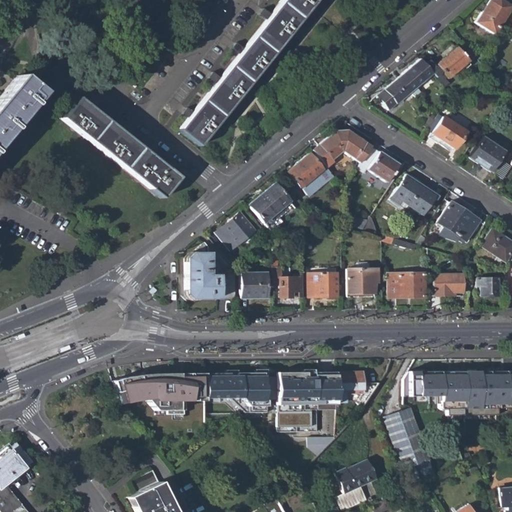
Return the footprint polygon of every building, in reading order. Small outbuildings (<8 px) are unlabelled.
[(279,0),(177,130),(197,146),(313,0),(279,0)] [(473,23),(492,35),(509,7),(497,0),(493,0),(486,2),(473,23)] [(427,60),(422,64),(423,66),(430,74),(442,87),(447,83),(444,81),(459,69),(465,64),(466,63),(454,49),(433,67),(427,60)] [(395,78),(408,93),(430,74),(423,66),(416,72),(410,66),(395,78)] [(0,140),(39,92),(17,75),(0,96),(0,140)] [(374,97),(386,110),(408,93),(395,78),(374,97)] [(60,117),(161,198),(177,178),(88,107),(76,97),(60,117)] [(427,138),(450,153),(463,132),(440,117),(427,138)] [(343,151),(360,163),(370,147),(345,131),(332,132),(317,144),(330,159),(341,151),(343,151)] [(467,158),(488,172),(502,151),(481,137),(467,158)] [(365,169),(373,174),(384,181),(386,182),(397,165),(370,147),(360,163),(356,169),(363,173),(365,169)] [(306,154),(285,172),(302,191),(305,194),(313,187),(315,188),(332,175),(324,166),(320,170),(306,154)] [(381,185),(384,181),(373,174),(370,177),(381,185)] [(390,196),(420,216),(433,197),(425,192),(427,190),(405,175),(390,196)] [(246,205),(265,228),(291,206),(271,184),(246,205)] [(435,223),(464,242),(477,221),(449,203),(435,223)] [(213,234),(228,250),(252,230),(237,213),(213,234)] [(345,226),(360,230),(366,221),(344,214),(345,226)] [(310,220),(323,234),(329,232),(315,215),(310,220)] [(479,247),(503,262),(511,247),(511,245),(490,230),(479,247)] [(391,244),(413,250),(415,246),(381,236),(382,249),(391,248),(391,244)] [(184,292),(189,300),(233,300),(233,271),(223,274),(216,274),(217,277),(207,277),(206,248),(202,243),(184,259),(184,292)] [(293,279),(281,279),(281,268),(278,268),(277,251),(271,254),(271,298),(278,297),(278,299),(290,299),(290,293),(293,293),(293,299),(301,299),(301,275),(293,275),(293,279)] [(226,261),(233,268),(238,266),(231,257),(226,261)] [(466,261),(466,274),(473,274),(474,272),(474,263),(466,261)] [(347,270),(347,298),(373,298),(373,294),(377,294),(377,270),(369,270),(356,270),(347,270)] [(239,275),(240,299),(265,299),(264,274),(239,275)] [(387,275),(387,297),(422,297),(422,274),(387,275)] [(432,274),(432,297),(462,296),(462,274),(432,274)] [(306,275),(307,298),(336,298),(336,275),(306,275)] [(480,295),(480,296),(497,296),(496,278),(475,279),(476,295),(480,295)] [(310,373),(310,408),(335,408),(335,394),(334,372),(310,373)] [(334,372),(335,394),(353,394),(353,401),(361,408),(378,384),(362,384),(361,372),(334,372)] [(135,375),(112,380),(123,403),(136,400),(146,399),(156,410),(166,410),(166,414),(182,414),(183,401),(195,401),(195,397),(205,397),(205,374),(161,373),(147,374),(135,375)] [(210,374),(210,399),(228,398),(228,387),(243,386),(249,391),(256,383),(255,373),(210,374)] [(496,400),(511,399),(511,373),(496,374),(496,400)] [(408,375),(407,401),(438,402),(439,406),(462,407),(461,374),(408,375)] [(461,374),(462,404),(472,404),(473,401),(496,400),(496,374),(461,374)] [(250,411),(264,424),(275,413),(289,413),(289,416),(301,416),(300,386),(273,386),(273,395),(266,395),(262,397),(250,411)] [(401,470),(407,485),(436,473),(429,457),(428,457),(409,409),(383,419),(403,469),(401,470)] [(0,486),(3,484),(30,462),(14,443),(7,448),(6,446),(0,450),(0,486)] [(333,475),(343,495),(358,488),(374,480),(365,461),(345,470),(344,469),(333,475)] [(173,511),(154,473),(132,484),(137,496),(130,499),(134,509),(133,509),(133,511),(173,511)] [(14,498),(3,484),(0,486),(0,487),(10,500),(14,498)] [(502,506),(502,511),(511,511),(511,486),(497,488),(498,507),(502,506)] [(0,511),(9,511),(16,507),(10,500),(0,487),(0,511)] [(358,488),(343,495),(334,499),(340,511),(341,511),(365,501),(358,488)] [(392,496),(399,508),(405,505),(404,503),(412,499),(407,489),(392,496)] [(19,504),(14,498),(10,500),(16,507),(19,504)] [(278,511),(273,498),(254,511),(278,511)] [(369,507),(372,511),(383,511),(389,509),(384,500),(369,507)]
